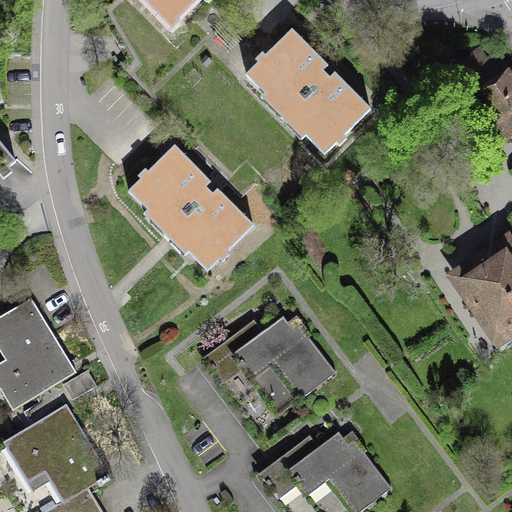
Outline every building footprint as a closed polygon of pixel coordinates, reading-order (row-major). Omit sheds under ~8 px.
[(213,0),(137,0),(177,38),(213,0)] [(374,116),(297,37),(253,80),(330,159),(374,116)] [(511,75),(478,98),(509,146),(511,143),(511,75)] [(0,182),(16,170),(0,150),(0,182)] [(255,235),(179,157),(135,200),(212,277),(255,235)] [(511,243),(451,287),(497,352),(511,341),(511,243)] [(0,321),(0,333),(36,392),(63,376),(55,364),(66,357),(32,302),(10,315),(0,321)] [(284,334),(292,328),(283,316),(262,331),(254,320),(231,337),(241,350),(249,361),(258,373),(267,385),(276,397),(277,398),(296,384),(304,396),(321,383),(284,334)] [(300,322),(292,328),(284,334),(321,383),(337,371),(300,322)] [(0,386),(13,407),(36,392),(0,333),(0,386)] [(231,337),(203,359),(212,371),(241,350),(231,337)] [(249,361),(241,350),(212,371),(221,383),(249,361)] [(258,373),(249,361),(221,383),(230,394),(258,373)] [(96,386),(87,370),(66,383),(76,398),(96,386)] [(267,385),(258,373),(230,394),(239,406),(267,385)] [(276,397),(267,385),(239,406),(248,418),(276,397)] [(0,414),(13,407),(0,386),(0,414)] [(277,398),(276,397),(248,418),(257,430),(286,409),(277,398)] [(30,433),(70,498),(87,488),(108,475),(76,421),(68,426),(63,416),(54,421),(53,419),(30,433)] [(342,479),(319,496),(323,501),(331,511),(335,511),(352,500),(360,511),(377,499),(340,449),(347,444),(338,432),(318,447),(342,479)] [(46,511),(49,511),(70,498),(30,433),(7,447),(46,511)] [(342,479),(318,447),(310,436),(259,475),(268,487),(296,466),(305,477),(314,489),(319,496),(342,479)] [(356,437),(347,444),(340,449),(377,499),(393,487),(356,437)] [(46,511),(7,447),(0,450),(0,488),(14,511),(46,511)] [(296,466),(268,487),(277,498),(305,477),(296,466)] [(305,477),(277,498),(286,510),(314,489),(305,477)] [(0,511),(14,511),(0,488),(0,511)] [(49,511),(101,511),(87,488),(70,498),(49,511)] [(314,489),(286,510),(287,511),(308,511),(323,501),(319,496),(314,489)] [(331,511),(323,501),(308,511),(331,511)]
